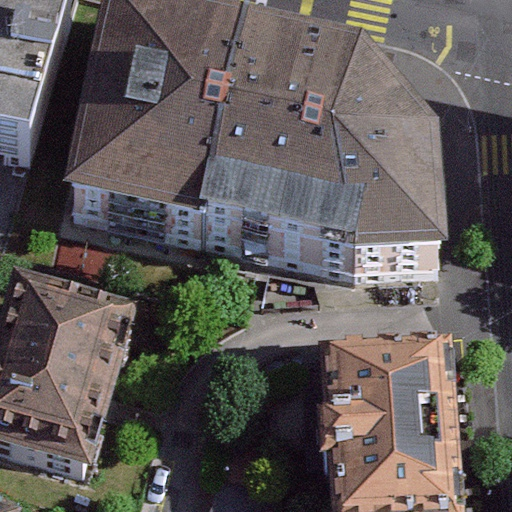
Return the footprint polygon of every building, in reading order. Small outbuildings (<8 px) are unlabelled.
[(0,172),(35,181),(69,31),(0,15),(0,172)] [(69,232),(215,264),(261,49),(113,16),(69,232)] [(375,74),(261,49),(215,264),(363,297),(461,289),(454,164),(375,74)] [(0,471),(99,499),(147,332),(21,296),(0,369),(0,471)] [(476,511),(465,364),(332,374),(343,511),(476,511)]
